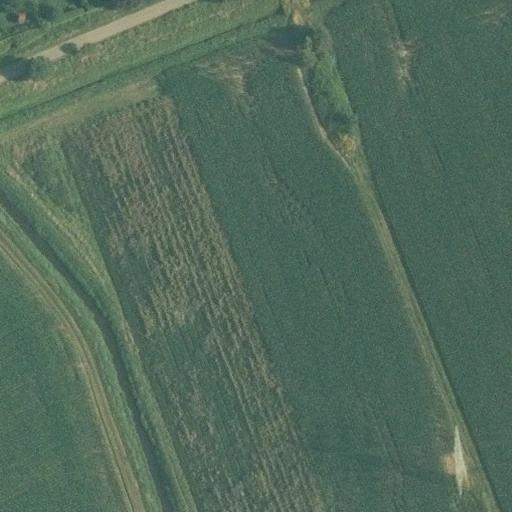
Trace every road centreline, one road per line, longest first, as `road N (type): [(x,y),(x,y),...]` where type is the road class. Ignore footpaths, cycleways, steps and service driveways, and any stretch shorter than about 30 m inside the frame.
road 1 (track): [(287,0),(488,511)]
road 2 (residential): [(177,0),(0,75)]
